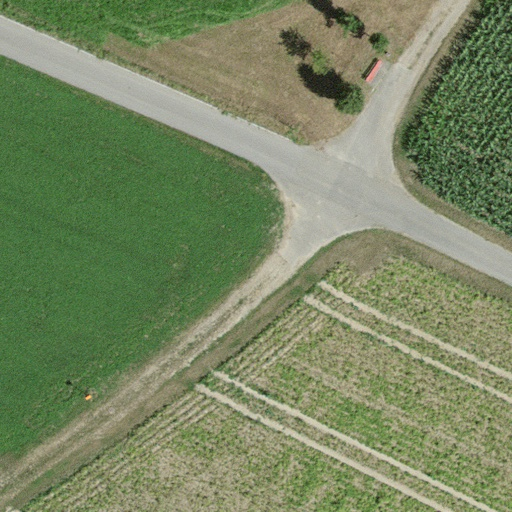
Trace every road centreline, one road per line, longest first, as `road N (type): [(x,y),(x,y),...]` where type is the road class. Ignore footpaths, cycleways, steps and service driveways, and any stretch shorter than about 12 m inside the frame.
road 1 (residential): [(511,273),(0,44)]
road 2 (track): [(0,484),(297,247),(341,191)]
road 3 (track): [(456,0),(380,109),(341,191)]
